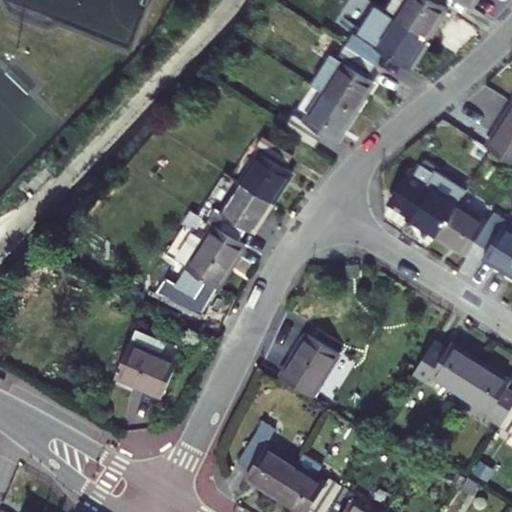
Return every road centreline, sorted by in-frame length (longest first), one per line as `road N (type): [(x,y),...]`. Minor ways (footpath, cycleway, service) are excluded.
road 1 (residential): [(171,496),(290,248),(322,208)]
road 2 (residential): [(322,208),(376,149),(511,32)]
road 3 (residential): [(511,328),(322,208)]
road 4 (secondary): [(171,496),(0,406)]
road 5 (secondary): [(0,406),(50,453),(137,511)]
